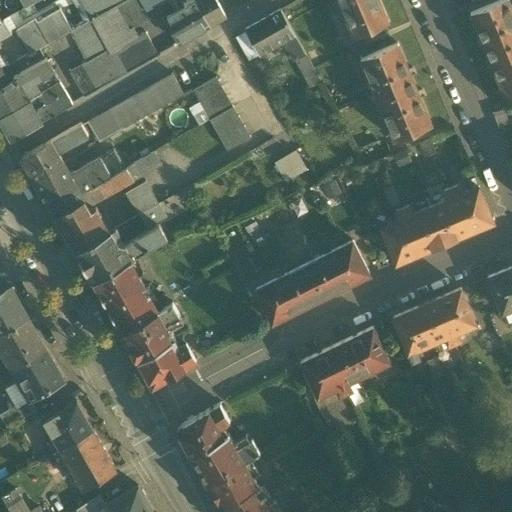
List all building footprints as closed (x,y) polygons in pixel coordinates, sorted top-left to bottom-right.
[(19,0),(25,9),(40,0),(19,0)] [(81,0),(92,20),(126,0),(127,0),(81,0)] [(127,0),(126,0),(92,20),(98,30),(108,50),(92,59),(107,84),(157,56),(158,55),(146,33),(138,38),(133,29),(151,19),(147,11),(139,0),(127,0)] [(167,0),(139,0),(147,11),(167,0)] [(173,0),(180,10),(196,1),(195,0),(173,0)] [(216,0),(197,0),(196,1),(210,26),(226,17),(216,0)] [(346,17),(354,37),(389,22),(379,0),(338,0),(339,1),(334,3),(340,19),(346,17)] [(500,0),(470,13),(505,94),(511,91),(511,7),(509,0),(500,0)] [(210,26),(196,1),(180,10),(165,19),(179,44),(210,26)] [(49,44),(71,31),(72,30),(60,10),(38,23),(37,23),(49,44)] [(260,55),(284,41),(295,35),(281,10),(245,30),(246,31),(260,55)] [(17,31),(30,54),(40,49),(49,44),(37,23),(38,23),(36,19),(17,31)] [(71,31),(77,42),(98,30),(92,20),(92,19),(72,30),(71,31)] [(0,22),(0,38),(11,32),(5,20),(0,22)] [(77,42),(88,62),(92,59),(108,50),(98,30),(77,42)] [(249,61),(260,55),(246,31),(235,37),(249,61)] [(309,60),(295,35),(284,41),(298,66),(309,60)] [(361,59),(395,141),(432,125),(398,43),(361,59)] [(14,77),(16,80),(29,100),(59,81),(60,80),(46,59),(14,77)] [(88,62),(82,65),(96,90),(107,84),(92,59),(88,62)] [(298,66),(309,85),(320,79),(313,67),(309,60),(298,66)] [(85,96),(96,90),(82,65),(70,72),(71,73),(85,96)] [(172,74),(109,110),(121,130),(184,94),(172,74)] [(194,90),(211,120),(233,107),(216,77),(194,90)] [(0,116),(29,100),(16,80),(8,85),(0,89),(0,116)] [(66,91),(59,81),(29,100),(0,116),(0,119),(11,139),(73,103),(66,91)] [(251,137),(233,107),(211,120),(228,150),(251,137)] [(100,142),(121,130),(109,110),(88,122),(100,142)] [(81,123),(51,140),(58,152),(88,135),(81,123)] [(430,138),(418,143),(424,158),(436,153),(430,138)] [(64,163),(58,152),(51,140),(21,156),(35,179),(64,163)] [(115,148),(100,157),(111,176),(126,167),(115,148)] [(412,163),(406,148),(393,153),(399,168),(412,163)] [(273,160),(283,181),(305,170),(295,149),(273,160)] [(155,151),(127,167),(134,180),(162,164),(155,151)] [(100,157),(71,174),(81,192),(111,176),(100,157)] [(71,174),(64,163),(35,179),(52,209),(81,192),(71,174)] [(89,205),(134,180),(127,167),(126,167),(111,176),(81,192),(85,198),(89,205)] [(336,180),(322,187),(328,200),(342,193),(336,180)] [(125,194),(139,216),(140,215),(158,203),(146,181),(125,194)] [(401,204),(393,184),(383,188),(391,208),(401,204)] [(458,185),(450,188),(469,232),(494,222),(479,186),(461,193),(458,185)] [(445,242),(469,232),(450,188),(443,191),(446,200),(430,206),(445,242)] [(85,198),(81,192),(52,209),(55,215),(85,198)] [(89,205),(85,198),(55,215),(76,251),(116,227),(110,230),(96,207),(92,210),(89,205)] [(160,203),(158,203),(140,215),(148,228),(168,217),(160,203)] [(421,252),(445,242),(430,206),(413,213),(409,205),(402,208),(421,252)] [(396,263),(421,252),(402,208),(395,211),(398,220),(381,227),(396,263)] [(119,233),(116,227),(76,251),(92,280),(129,259),(130,260),(167,239),(159,224),(124,244),(118,241),(115,236),(119,233)] [(353,240),(328,252),(346,287),(370,274),(353,240)] [(322,298),(346,287),(328,252),(305,264),(322,298)] [(144,285),(130,260),(129,259),(92,280),(107,306),(144,285)] [(299,310),(322,298),(305,264),(282,276),(299,310)] [(504,312),(511,308),(511,266),(487,276),(502,313),(504,312)] [(272,323),(299,310),(282,276),(255,289),(272,323)] [(0,333),(29,317),(11,285),(0,291),(0,333)] [(145,286),(144,285),(107,306),(122,332),(163,309),(162,308),(158,310),(153,301),(150,295),(147,296),(142,288),(145,286)] [(461,288),(436,298),(455,343),(461,340),(458,331),(476,324),(461,288)] [(448,346),(455,343),(436,298),(418,306),(433,342),(445,337),(448,346)] [(157,299),(153,301),(158,310),(162,308),(157,299)] [(173,302),(162,308),(163,309),(122,332),(137,359),(170,340),(171,341),(172,340),(169,334),(166,330),(167,323),(180,316),(173,302)] [(418,349),(433,342),(418,306),(393,317),(408,353),(418,349)] [(0,347),(12,368),(47,348),(29,317),(0,333),(0,347)] [(367,329),(343,341),(360,376),(384,365),(367,329)] [(175,349),(171,341),(170,340),(137,359),(149,380),(158,382),(196,360),(186,343),(175,349)] [(348,382),(360,376),(343,341),(325,350),(346,393),(352,390),(348,382)] [(0,375),(12,368),(0,347),(0,375)] [(65,380),(47,348),(12,368),(17,378),(4,386),(16,405),(29,398),(30,400),(31,400),(65,380)] [(421,355),(418,349),(408,353),(411,359),(421,355)] [(340,397),(346,393),(325,350),(300,362),(318,397),(336,388),(340,397)] [(438,355),(425,360),(432,376),(445,371),(438,355)] [(0,375),(0,377),(4,386),(17,378),(12,368),(0,375)] [(0,414),(7,427),(36,410),(31,400),(30,400),(29,398),(16,405),(0,414)] [(54,452),(61,448),(93,429),(77,401),(45,419),(49,427),(42,431),(54,452)] [(179,432),(192,453),(225,435),(219,426),(230,420),(220,402),(182,424),(179,432)] [(117,470),(93,429),(61,448),(63,451),(84,488),(117,470)] [(229,432),(225,435),(192,453),(207,481),(244,459),(259,451),(252,438),(237,447),(232,444),(233,440),(229,432)] [(51,453),(53,457),(63,451),(61,448),(54,452),(51,453)] [(259,486),(244,459),(207,481),(222,507),(254,488),(259,486)] [(107,506),(110,511),(153,511),(138,485),(105,504),(107,506)] [(420,511),(426,509),(414,486),(397,494),(406,511),(420,511)] [(451,486),(435,494),(442,507),(457,499),(451,486)] [(260,498),(254,488),(222,507),(224,511),(275,511),(276,511),(279,510),(274,500),(270,502),(266,495),(260,498)] [(2,496),(10,511),(29,511),(16,489),(2,496)] [(76,509),(77,511),(96,511),(107,506),(105,504),(99,494),(76,509)] [(307,497),(285,508),(286,511),(303,511),(312,508),(307,497)]
